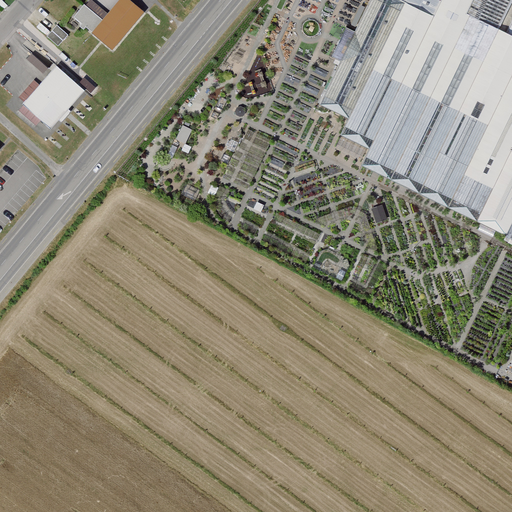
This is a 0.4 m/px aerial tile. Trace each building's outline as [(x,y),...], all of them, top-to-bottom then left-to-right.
[(142,15),(122,0),(118,0),(100,23),(90,36),(111,53),(142,15)] [(511,0),(370,0),(354,35),(344,31),(330,61),(338,65),(317,109),(346,123),(338,139),(368,153),(360,169),(504,238),(511,222),(511,0)] [(71,21),(90,36),(100,23),(82,8),(71,21)] [(55,29),(45,40),(56,50),(66,39),(55,29)] [(88,89),(59,64),(25,104),(54,129),(88,89)]
